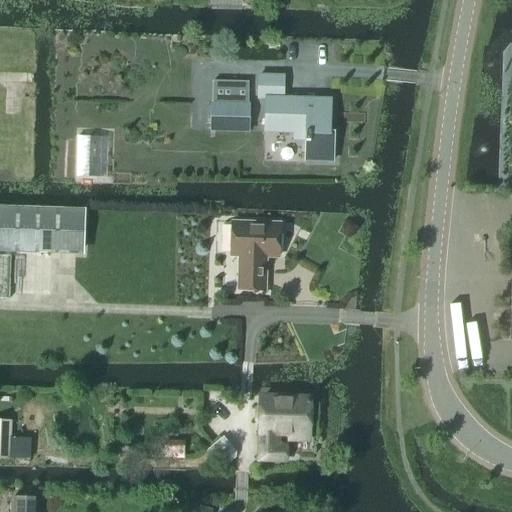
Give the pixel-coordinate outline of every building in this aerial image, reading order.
[(259,76),(258,99),(266,99),(265,133),(293,133),(306,134),(306,141),(305,161),(333,161),(334,133),(329,133),(330,100),(283,99),(283,77),(259,76)] [(213,82),(211,131),(247,132),(249,83),(213,82)] [(76,177),(100,178),(101,138),(78,137),(76,177)] [(0,209),(0,250),(79,253),(80,213),(0,209)] [(240,257),(239,290),(265,291),(266,258),(278,258),(280,225),(232,224),(231,256),(240,257)] [(0,257),(0,299),(9,300),(11,258),(0,257)] [(261,399),(260,433),(259,460),(285,461),(285,448),(277,448),(278,433),(309,434),(310,401),(261,399)] [(0,420),(0,460),(31,461),(31,440),(10,439),(11,421),(0,420)] [(184,445),(164,445),(164,459),(184,460),(184,445)] [(12,497),(11,511),(35,511),(36,498),(12,497)]
